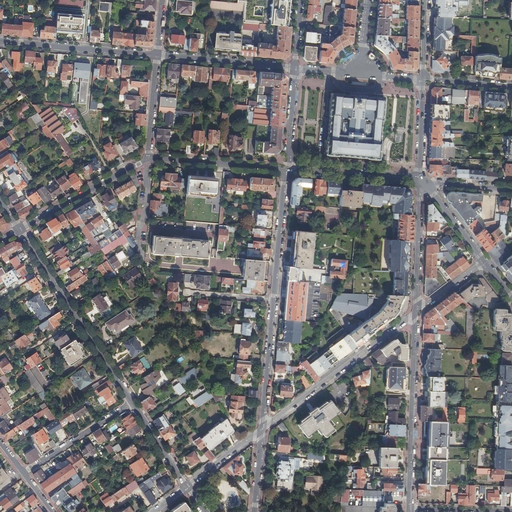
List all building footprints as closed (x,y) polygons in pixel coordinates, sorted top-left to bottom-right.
[(136,4),(141,5),(140,7),(144,8),(144,10),(155,11),(156,6),(156,0),(151,0),(149,0),(144,0),(144,2),(137,1),(136,4)] [(237,0),(237,3),(244,4),(244,11),(242,23),(260,24),(267,25),(268,25),(266,21),(269,19),(269,10),(267,7),(270,5),(270,0),(237,0)] [(266,21),(268,25),(277,25),(290,26),(291,20),(287,15),(288,14),(287,13),(287,10),(288,10),(287,8),(291,5),(291,0),(270,0),(270,5),(267,7),(269,10),(269,19),(266,21)] [(344,10),(356,11),(356,0),(343,0),(343,1),(343,3),(344,4),(344,5),(344,8),(342,8),(342,9),(344,9),(344,10)] [(435,0),(436,6),(438,6),(438,17),(452,17),(452,12),(457,12),(457,6),(467,6),(467,0),(435,0)] [(180,14),(193,15),(193,11),(192,10),(192,2),(177,1),(177,2),(176,2),(176,5),(177,6),(176,11),(180,12),(180,14)] [(213,1),(210,1),(209,8),(244,11),(244,4),(237,3),(213,1)] [(378,11),(377,18),(391,19),(393,19),(398,19),(399,15),(390,14),(390,9),(399,9),(399,7),(399,5),(379,5),(378,11)] [(325,9),(324,25),(330,25),(332,26),(334,6),(327,6),(325,9)] [(419,13),(419,6),(407,6),(406,19),(408,19),(419,20),(419,13)] [(356,11),(344,10),(342,26),(354,28),(355,13),(356,11)] [(57,15),(56,27),(56,29),(82,31),(83,18),(72,17),(72,16),(68,16),(68,17),(57,15)] [(22,25),(21,35),(32,36),(33,24),(28,23),(29,17),(23,16),(22,25)] [(438,17),(434,17),(434,27),(433,36),(433,41),(433,51),(451,52),(451,37),(453,37),(454,23),(452,23),(452,17),(438,17)] [(376,26),(376,36),(390,36),(391,29),(388,29),(388,26),(390,26),(390,25),(388,25),(388,21),(391,21),(391,19),(377,18),(376,26)] [(407,37),(418,38),(419,20),(408,19),(407,37)] [(135,35),(134,46),(142,46),(149,47),(152,44),(154,22),(147,21),(137,20),(136,26),(146,27),(146,28),(145,36),(135,35)] [(260,24),(242,23),(242,29),(259,31),(260,24)] [(2,24),(1,34),(11,35),(21,35),(22,25),(2,24)] [(271,46),(270,58),(273,58),(284,59),(288,55),(290,42),(291,27),(290,26),(277,25),(276,39),(277,40),(277,45),(275,46),(271,46)] [(329,44),(335,38),(332,35),(332,29),(334,28),(338,29),(338,28),(342,29),(342,26),(332,26),(330,25),(329,36),(329,44)] [(56,27),(41,26),(40,37),(46,38),(55,39),(56,29),(56,27)] [(341,34),(352,43),(354,28),(342,26),(342,29),(341,34)] [(100,28),(91,27),(90,42),(99,42),(100,28)] [(113,29),(112,44),(121,45),(122,30),(122,29),(113,29)] [(122,30),(121,45),(126,45),(134,46),(135,35),(124,34),(125,30),(122,30)] [(214,47),(240,50),(240,46),(241,33),(240,33),(240,35),(233,34),(233,31),(229,31),(229,34),(215,33),(214,47)] [(315,43),(316,34),(316,33),(306,32),(305,42),(312,43),(315,43)] [(316,34),(315,43),(318,43),(321,43),(329,44),(329,36),(319,35),(319,34),(316,34)] [(352,43),(341,34),(339,36),(336,37),(335,38),(329,44),(336,53),(339,50),(341,49),(345,46),(348,45),(352,43)] [(180,36),(172,35),(171,43),(184,44),(184,38),(184,37),(180,36)] [(476,36),(469,36),(459,35),(458,37),(458,39),(472,40),(471,57),(461,57),(461,65),(471,65),(472,65),(472,57),(475,57),(475,56),(476,36)] [(382,51),(386,55),(394,49),(396,49),(396,46),(393,43),(392,44),(391,43),(390,44),(386,41),(386,38),(390,38),(390,36),(376,36),(374,46),(379,48),(381,50),(382,51)] [(407,37),(407,43),(407,44),(411,45),(411,46),(402,46),(402,50),(403,51),(406,51),(408,52),(418,52),(418,45),(418,38),(407,37)] [(197,39),(190,39),(189,50),(196,51),(197,39)] [(270,58),(271,46),(271,45),(270,44),(258,43),(258,47),(257,56),(270,58)] [(329,44),(326,48),(325,51),(320,51),(320,54),(319,62),(325,63),(331,63),(331,62),(333,58),(336,53),(329,44)] [(258,47),(255,47),(250,46),(250,45),(247,45),(247,46),(240,46),(240,50),(239,55),(247,56),(257,56),(258,47)] [(315,62),(316,54),(316,47),(311,47),(304,46),(304,52),(303,58),(305,60),(306,61),(312,62),(315,62)] [(339,50),(336,53),(339,56),(343,52),(347,49),(345,46),(341,49),(339,50)] [(397,69),(403,70),(404,59),(404,56),(403,51),(402,50),(400,49),(401,56),(402,57),(402,59),(400,59),(398,55),(399,54),(398,52),(396,53),(394,49),(386,55),(388,58),(388,60),(390,65),(391,69),(397,69)] [(19,68),(20,64),(18,64),(19,52),(12,51),(11,59),(14,59),(13,67),(15,70),(19,70),(19,68)] [(34,58),(35,52),(26,51),(25,62),(34,62),(33,67),(36,68),(36,69),(41,69),(42,58),(34,58)] [(404,59),(403,70),(409,70),(415,71),(417,68),(418,52),(408,52),(408,57),(408,58),(407,59),(404,59)] [(347,54),(339,61),(343,65),(351,58),(347,54)] [(436,61),(432,60),(432,65),(432,70),(435,72),(449,74),(449,72),(450,71),(450,70),(449,70),(447,67),(451,64),(442,55),(436,61)] [(480,56),(475,56),(475,57),(475,65),(474,76),(487,77),(498,78),(499,68),(500,66),(500,58),(497,58),(495,57),(491,56),(489,56),(486,55),(483,56),(480,56)] [(108,66),(109,58),(105,58),(104,66),(98,65),(98,69),(94,68),(93,81),(95,81),(95,77),(97,77),(97,76),(100,76),(100,79),(100,80),(103,80),(104,79),(104,77),(105,77),(105,76),(105,66),(108,66)] [(6,59),(2,61),(2,62),(6,67),(6,68),(10,72),(13,70),(11,67),(6,59)] [(56,62),(48,61),(47,71),(48,71),(55,72),(56,62)] [(90,64),(74,63),(72,78),(80,79),(89,79),(90,64)] [(171,78),(179,79),(179,70),(180,65),(169,64),(168,78),(171,78)] [(62,73),(61,73),(60,80),(71,81),(72,65),(63,65),(62,73)] [(130,66),(122,65),(122,67),(121,75),(130,76),(130,66)] [(192,76),(194,77),(195,66),(187,65),(182,65),(182,70),(181,75),(192,76)] [(116,67),(108,66),(107,76),(107,81),(109,81),(110,77),(118,78),(119,73),(118,73),(118,70),(116,70),(116,67)] [(206,82),(208,67),(202,67),(195,66),(194,77),(194,80),(194,81),(206,82)] [(229,82),(230,69),(220,68),(210,67),(209,80),(213,80),(229,82)] [(11,74),(10,72),(6,68),(0,71),(0,73),(1,75),(0,75),(6,85),(10,82),(7,77),(11,74)] [(499,68),(498,78),(505,79),(510,79),(511,69),(499,68)] [(249,80),(249,71),(241,70),(233,69),(232,79),(236,79),(249,80)] [(271,96),(270,108),(284,109),(287,79),(283,74),(270,73),(260,72),(258,85),(270,87),(271,86),(272,87),(272,89),(271,96)] [(89,79),(80,79),(78,104),(86,104),(89,79)] [(127,82),(121,81),(119,95),(124,95),(124,91),(127,92),(127,82)] [(148,97),(149,83),(132,81),(131,86),(140,87),(140,96),(148,97)] [(431,97),(431,105),(447,105),(447,95),(452,96),(452,104),(462,104),(462,106),(465,106),(465,97),(465,90),(450,89),(434,88),(431,90),(431,97)] [(472,91),(465,90),(465,97),(468,97),(467,106),(469,106),(469,105),(478,105),(479,92),(472,91)] [(501,93),(485,92),(483,109),(504,111),(505,94),(501,93)] [(382,121),(382,120),(384,98),(382,98),(382,97),(375,97),(375,98),(373,97),(373,98),(366,97),(366,96),(364,95),(364,96),(362,96),(361,96),(361,95),(359,95),(359,96),(358,96),(356,96),(357,95),(355,95),(355,96),(352,95),(352,94),(350,94),(350,96),(343,95),(340,94),(333,93),(333,94),(331,94),(331,98),(329,112),(330,113),(329,116),(330,116),(329,120),(328,137),(327,137),(327,140),(326,140),(326,143),(326,149),(325,149),(325,152),(326,152),(326,155),(337,156),(337,155),(368,158),(367,158),(379,159),(379,156),(380,156),(380,154),(381,148),(381,145),(380,145),(381,142),(380,142),(382,121)] [(140,96),(125,95),(125,100),(124,104),(130,105),(130,109),(139,110),(140,96)] [(270,108),(271,96),(258,95),(257,102),(256,107),(267,108),(270,108)] [(173,108),(176,109),(177,98),(168,98),(160,97),(160,102),(159,107),(173,108)] [(13,118),(29,108),(24,101),(9,112),(13,118)] [(32,105),(37,112),(46,125),(55,137),(67,155),(72,152),(60,134),(66,130),(49,106),(42,112),(37,105),(32,105)] [(431,112),(430,121),(447,121),(448,105),(447,105),(431,105),(431,112)] [(465,106),(464,122),(477,122),(478,117),(474,117),(474,120),(468,120),(468,110),(466,110),(466,106),(465,106)] [(76,108),(70,108),(67,108),(61,107),(72,123),(81,117),(76,108)] [(265,125),(267,108),(256,107),(254,107),(253,120),(253,124),(257,125),(265,125)] [(267,108),(265,125),(271,126),(282,127),(282,126),(283,122),(284,112),(284,109),(270,108),(267,108)] [(37,112),(31,117),(39,129),(42,128),(46,125),(37,112)] [(145,125),(146,114),(136,114),(135,125),(145,125)] [(430,127),(430,133),(447,134),(448,131),(444,131),(442,129),(442,128),(441,128),(441,127),(442,126),(444,124),(448,125),(448,124),(450,124),(450,121),(448,121),(447,121),(430,121),(430,127)] [(42,128),(50,140),(55,137),(46,125),(42,128)] [(269,141),(271,126),(265,125),(257,125),(255,152),(262,153),(263,141),(269,141)] [(263,141),(262,153),(275,154),(280,150),(282,127),(271,126),(269,141),(263,141)] [(168,130),(157,129),(157,136),(156,141),(157,141),(157,142),(160,142),(160,141),(168,142),(170,130),(168,130)] [(214,142),(219,143),(220,133),(215,132),(215,131),(209,130),(208,143),(214,144),(214,142)] [(202,143),(203,133),(193,132),(193,142),(202,143)] [(430,139),(430,146),(452,146),(453,143),(447,142),(446,142),(443,142),(440,141),(440,139),(442,138),(446,138),(447,137),(453,138),(453,136),(461,136),(461,134),(447,134),(430,133),(430,139)] [(0,150),(13,142),(8,136),(0,141),(0,150)] [(242,143),(244,143),(245,139),(235,138),(236,137),(230,136),(229,149),(234,149),(235,147),(242,148),(242,143)] [(119,144),(125,155),(138,147),(132,137),(119,144)] [(107,160),(119,154),(115,147),(115,145),(115,144),(112,146),(110,143),(103,146),(106,151),(103,152),(107,160)] [(120,157),(125,155),(119,144),(115,145),(115,147),(119,154),(120,157)] [(429,151),(429,158),(443,158),(447,159),(448,159),(450,159),(454,159),(455,147),(452,146),(430,146),(429,151)] [(7,150),(0,155),(0,168),(8,163),(10,167),(15,163),(16,163),(13,159),(17,157),(13,152),(10,154),(7,150)] [(69,167),(73,164),(69,158),(58,166),(60,168),(67,164),(69,167)] [(89,164),(94,172),(98,169),(97,168),(100,166),(96,160),(89,164)] [(490,181),(497,181),(498,173),(493,173),(493,169),(489,169),(490,160),(486,160),(486,166),(486,170),(486,180),(490,181)] [(436,176),(456,177),(456,170),(456,167),(450,167),(450,163),(448,162),(448,165),(446,165),(445,172),(444,169),(442,169),(442,167),(443,167),(443,165),(429,165),(429,168),(429,173),(431,175),(436,176)] [(10,167),(3,171),(7,177),(9,176),(15,185),(14,186),(18,192),(20,190),(27,186),(23,180),(19,174),(21,173),(15,163),(10,167)] [(89,174),(94,172),(89,164),(82,168),(86,174),(88,172),(89,174)] [(456,170),(456,177),(461,178),(468,179),(468,170),(456,170)] [(468,170),(468,179),(476,179),(486,180),(486,170),(484,170),(484,171),(468,170)] [(153,181),(152,184),(162,185),(162,186),(160,186),(160,190),(166,190),(166,187),(170,187),(171,174),(166,173),(165,177),(161,177),(161,180),(153,179),(153,181)] [(129,177),(132,181),(136,188),(140,186),(137,175),(135,174),(129,177)] [(171,174),(170,187),(169,189),(180,190),(180,186),(184,187),(185,179),(176,179),(177,174),(171,174)] [(71,185),(75,190),(82,186),(84,185),(82,180),(80,181),(76,175),(73,177),(72,175),(70,176),(69,177),(70,177),(70,178),(69,179),(68,178),(67,179),(71,185)] [(58,183),(63,190),(63,191),(71,185),(67,179),(65,176),(57,181),(58,183)] [(188,176),(187,194),(214,196),(216,179),(188,176)] [(269,191),(273,191),(273,180),(250,178),(250,182),(249,189),(269,191)] [(310,187),(311,180),(297,178),(292,182),(291,191),(290,204),(298,205),(299,196),(300,196),(301,187),(310,187)] [(236,190),(237,179),(232,179),(231,180),(228,180),(227,189),(236,190)] [(242,179),(237,179),(236,190),(249,191),(249,189),(250,182),(242,181),(242,179)] [(326,194),(328,181),(319,180),(316,180),(315,194),(316,194),(316,195),(318,196),(318,194),(321,195),(321,193),(326,194)] [(136,189),(136,188),(132,181),(126,184),(130,192),(136,189)] [(341,191),(341,182),(328,181),(326,194),(340,195),(341,191)] [(47,190),(52,197),(55,195),(59,193),(63,190),(58,183),(47,190)] [(126,184),(120,187),(125,195),(130,192),(126,184)] [(388,198),(389,187),(373,185),(362,184),(362,189),(361,199),(370,200),(370,203),(381,204),(381,197),(388,198)] [(42,199),(44,203),(51,199),(45,187),(37,192),(42,199)] [(125,195),(120,187),(115,190),(119,198),(125,195)] [(409,188),(389,187),(388,198),(388,205),(380,205),(380,212),(393,213),(412,215),(413,203),(413,193),(409,188)] [(361,199),(362,189),(351,188),(347,190),(346,190),(346,192),(341,191),(340,195),(340,203),(345,204),(346,202),(349,203),(349,204),(360,205),(361,199)] [(18,192),(8,198),(10,202),(18,197),(17,196),(22,193),(20,190),(18,192)] [(42,199),(37,192),(28,197),(33,205),(42,199)] [(467,226),(475,219),(474,217),(475,216),(481,212),(481,209),(482,195),(464,193),(457,193),(456,193),(453,192),(449,192),(448,193),(447,195),(446,196),(446,197),(446,199),(448,201),(449,202),(450,203),(450,205),(454,209),(463,221),(463,222),(466,226),(467,226)] [(105,202),(101,204),(104,207),(106,205),(107,206),(115,201),(112,195),(109,197),(107,193),(101,196),(104,200),(103,201),(104,201),(105,202)] [(153,201),(160,201),(161,201),(161,194),(154,193),(153,201)] [(493,209),(493,198),(484,197),(483,208),(493,209)] [(271,208),(272,200),(262,199),(261,208),(271,208)] [(380,212),(380,205),(381,204),(370,203),(370,200),(361,199),(360,205),(360,211),(380,212)] [(91,201),(75,210),(83,221),(84,220),(83,219),(90,215),(91,216),(92,216),(91,214),(97,211),(91,201)] [(150,209),(150,213),(155,213),(155,209),(159,209),(160,201),(153,201),(151,201),(150,209)] [(508,206),(508,203),(508,201),(503,201),(503,203),(500,202),(499,210),(507,211),(508,206)] [(21,202),(13,207),(18,213),(19,216),(26,218),(32,214),(30,212),(34,210),(31,206),(25,209),(21,202)] [(298,205),(290,204),(290,208),(298,209),(297,213),(299,214),(298,221),(308,222),(308,215),(309,214),(310,209),(315,210),(315,212),(321,212),(321,218),(324,218),(325,207),(316,206),(309,206),(298,205)] [(439,222),(446,222),(438,212),(431,204),(428,205),(427,222),(439,222)] [(338,215),(339,208),(329,207),(329,214),(338,215)] [(134,211),(128,213),(131,219),(137,214),(138,209),(134,211)] [(87,241),(94,237),(93,237),(83,222),(83,221),(75,210),(67,215),(75,227),(76,226),(87,241)] [(267,215),(267,211),(257,210),(255,225),(266,226),(267,215)] [(378,238),(380,212),(360,211),(357,236),(378,238)] [(392,218),(393,213),(380,212),(378,238),(383,239),(392,240),(392,236),(391,236),(392,218)] [(412,228),(412,215),(393,213),(392,218),(398,219),(398,225),(398,229),(397,237),(392,236),(392,240),(393,240),(411,241),(412,228)] [(59,216),(55,218),(58,222),(59,221),(61,225),(63,228),(69,224),(62,214),(59,216)] [(83,222),(93,237),(109,227),(105,222),(104,222),(99,215),(98,216),(99,216),(91,221),(91,222),(90,221),(88,222),(87,220),(83,222)] [(51,221),(46,223),(48,227),(53,233),(59,229),(58,227),(61,225),(59,221),(58,222),(55,218),(51,221)] [(475,219),(467,226),(474,236),(483,229),(475,219)] [(489,249),(501,239),(504,237),(506,221),(500,220),(500,227),(498,229),(499,230),(491,237),(493,240),(491,242),(488,238),(489,236),(483,229),(474,236),(486,251),(489,249)] [(427,222),(427,230),(438,230),(439,222),(427,222)] [(125,223),(118,228),(119,230),(123,234),(127,231),(125,228),(127,227),(125,223)] [(224,226),(219,225),(217,250),(223,250),(224,241),(226,241),(227,231),(234,232),(235,227),(224,226)] [(444,234),(450,228),(448,225),(441,231),(444,234)] [(53,233),(48,227),(42,231),(43,232),(40,234),(44,240),(53,234),(53,233)] [(265,238),(265,229),(252,228),(252,233),(254,233),(254,237),(265,238)] [(98,243),(102,249),(123,235),(123,234),(119,230),(98,243)] [(312,232),(293,231),(290,262),(292,262),(292,267),(298,268),(309,268),(312,232)] [(135,242),(129,233),(124,236),(128,242),(130,245),(135,242)] [(102,249),(101,249),(104,254),(121,243),(123,245),(128,242),(124,236),(123,235),(102,249)] [(208,252),(209,241),(181,238),(154,236),(152,254),(179,256),(208,258),(208,254),(209,254),(209,252),(208,252)] [(383,239),(378,238),(357,236),(355,236),(352,270),(354,270),(381,271),(382,271),(382,260),(383,239)] [(447,249),(451,246),(453,244),(447,236),(440,241),(443,244),(447,249)] [(500,264),(511,254),(501,239),(489,249),(500,264)] [(411,257),(411,241),(393,240),(392,243),(391,244),(391,247),(392,249),(392,252),(391,253),(391,258),(392,259),(392,263),(390,264),(390,267),(392,268),(391,271),(394,271),(407,272),(409,272),(410,272),(411,257)] [(11,253),(22,246),(20,243),(13,241),(9,243),(4,246),(6,250),(5,251),(10,260),(15,257),(14,255),(13,255),(12,254),(11,254),(11,253)] [(88,251),(91,255),(99,251),(101,249),(102,249),(98,243),(97,243),(96,243),(98,246),(88,251)] [(52,254),(53,254),(63,247),(60,244),(50,251),(52,254)] [(426,245),(426,253),(437,253),(438,253),(437,244),(426,245)] [(442,252),(449,252),(447,249),(443,244),(440,247),(440,249),(439,249),(439,253),(442,252)] [(8,262),(10,261),(10,260),(5,251),(6,250),(4,246),(0,248),(0,253),(2,257),(3,257),(5,256),(6,257),(5,257),(7,259),(8,262)] [(55,259),(58,263),(66,258),(64,255),(68,252),(65,246),(63,247),(53,254),(56,259),(55,259)] [(57,273),(59,276),(91,255),(88,251),(85,246),(77,251),(81,257),(72,263),(71,261),(69,262),(66,258),(58,263),(61,267),(62,269),(57,273)] [(103,260),(105,262),(108,260),(104,254),(101,249),(99,251),(104,259),(103,260)] [(486,251),(498,267),(501,265),(500,264),(489,249),(486,251)] [(108,260),(114,269),(121,265),(119,262),(126,257),(122,251),(109,259),(108,260)] [(458,255),(458,251),(455,252),(449,252),(454,260),(456,258),(454,255),(457,255),(458,255)] [(456,262),(454,260),(449,252),(442,252),(442,256),(446,256),(452,264),(456,262)] [(437,257),(437,253),(426,253),(426,260),(426,266),(436,266),(437,257)] [(511,254),(500,264),(501,265),(498,267),(502,272),(505,272),(506,271),(508,274),(507,274),(507,278),(511,285),(511,284),(511,254)] [(14,268),(22,263),(18,255),(15,257),(10,260),(10,261),(14,268)] [(463,271),(469,266),(462,257),(456,262),(463,271)] [(263,261),(245,259),(243,279),(255,280),(261,280),(263,261)] [(325,284),(333,284),(333,277),(345,278),(347,261),(331,259),(330,265),(331,266),(331,271),(330,271),(330,277),(326,277),(325,284)] [(98,266),(105,277),(115,271),(114,269),(108,260),(105,262),(98,266)] [(461,272),(463,271),(456,262),(452,264),(444,270),(445,271),(451,279),(452,278),(457,275),(461,272)] [(2,269),(5,274),(9,272),(4,263),(0,265),(2,269)] [(23,264),(15,268),(18,272),(19,271),(23,275),(27,273),(23,268),(25,267),(23,264)] [(442,277),(436,278),(436,268),(438,268),(438,267),(436,266),(426,266),(425,278),(424,295),(425,295),(427,297),(447,283),(442,277)] [(85,275),(89,272),(87,270),(81,274),(76,267),(68,273),(73,280),(80,276),(81,277),(85,275)] [(292,267),(288,267),(288,273),(287,280),(288,281),(298,281),(298,274),(299,274),(299,271),(298,271),(298,268),(292,267)] [(135,268),(124,275),(126,278),(126,279),(131,287),(137,284),(136,282),(142,278),(135,268)] [(5,274),(1,277),(7,287),(18,280),(12,270),(9,272),(5,274)] [(385,295),(393,295),(394,271),(391,271),(382,271),(381,271),(354,270),(353,294),(385,295)] [(108,282),(113,278),(118,276),(115,271),(105,277),(108,282)] [(393,295),(408,295),(409,272),(407,272),(394,271),(393,295)] [(447,283),(451,279),(445,271),(442,274),(444,276),(442,277),(447,283)] [(66,287),(69,291),(87,279),(87,278),(85,275),(81,277),(73,283),(66,287)] [(210,276),(195,275),(194,283),(195,284),(197,284),(196,288),(209,289),(210,276)] [(483,278),(491,289),(483,277),(476,276),(471,280),(474,284),(474,289),(477,289),(477,280),(480,278),(483,278)] [(27,282),(34,293),(42,288),(35,277),(27,282)] [(150,280),(155,288),(158,285),(157,283),(153,278),(150,280)] [(255,280),(243,279),(234,278),(233,293),(236,293),(237,294),(238,294),(238,293),(240,294),(240,292),(240,291),(242,291),(242,293),(250,293),(250,288),(253,288),(253,286),(255,286),(255,280)] [(499,300),(499,299),(493,291),(491,291),(491,289),(483,278),(480,278),(477,280),(477,289),(474,289),(474,284),(471,280),(466,283),(459,288),(460,290),(455,293),(463,299),(467,303),(474,297),(474,296),(484,297),(484,296),(485,296),(485,299),(488,302),(495,303),(499,300)] [(288,281),(285,320),(299,321),(303,321),(306,282),(298,281),(288,281)] [(167,299),(168,299),(176,300),(176,295),(177,295),(177,287),(177,283),(169,282),(168,287),(167,295),(168,295),(167,299)] [(71,294),(73,297),(82,291),(80,288),(71,294)] [(441,317),(442,315),(461,301),(463,299),(455,293),(454,292),(444,300),(434,308),(440,315),(441,317)] [(29,300),(36,309),(46,302),(40,293),(29,300)] [(100,312),(113,304),(106,294),(102,297),(100,293),(92,298),(95,303),(94,303),(96,307),(97,307),(100,312)] [(330,308),(345,312),(367,319),(365,321),(365,322),(376,313),(385,304),(385,295),(353,294),(339,293),(330,308)] [(376,313),(365,322),(363,323),(361,321),(358,324),(360,326),(348,335),(356,345),(369,335),(386,322),(390,319),(393,317),(398,311),(400,307),(401,304),(408,295),(393,295),(385,295),(385,304),(376,313)] [(197,310),(206,311),(207,300),(198,299),(197,310)] [(222,299),(220,299),(219,314),(223,315),(223,312),(225,312),(225,313),(230,313),(231,300),(228,300),(226,299),(226,300),(222,300),(222,299)] [(463,299),(461,301),(467,306),(467,307),(465,307),(465,311),(468,311),(466,340),(473,340),(474,310),(467,303),(463,299)] [(46,302),(36,309),(42,319),(53,312),(46,302)] [(244,308),(243,316),(252,317),(252,316),(253,317),(254,316),(254,312),(252,312),(252,311),(251,311),(251,309),(244,308)] [(345,312),(330,308),(329,310),(338,321),(345,312)] [(440,315),(434,308),(433,308),(426,314),(424,317),(424,324),(423,333),(434,333),(454,334),(442,318),(439,318),(436,320),(434,320),(440,315)] [(105,323),(110,330),(114,328),(116,332),(128,324),(131,323),(130,322),(133,319),(130,314),(129,315),(126,310),(105,323)] [(511,330),(511,327),(511,323),(511,322),(511,316),(510,316),(510,313),(509,313),(508,311),(506,312),(506,311),(496,311),(496,322),(494,322),(494,332),(501,332),(501,342),(502,342),(502,351),(503,351),(511,351),(511,330)] [(48,319),(53,327),(58,324),(59,324),(56,320),(61,316),(59,312),(48,319)] [(442,315),(441,317),(442,318),(454,334),(459,330),(450,318),(447,321),(442,315)] [(48,319),(43,323),(48,331),(53,327),(48,319)] [(284,320),(280,319),(279,328),(278,341),(289,342),(297,343),(298,331),(299,326),(299,321),(285,320),(284,320)] [(241,331),(241,334),(250,335),(250,331),(251,331),(251,326),(250,326),(250,323),(242,322),(242,324),(239,324),(237,325),(237,326),(237,329),(238,330),(241,331)] [(185,323),(182,325),(189,334),(191,333),(189,329),(185,323)] [(35,330),(34,328),(20,338),(25,346),(30,343),(27,338),(33,334),(36,332),(35,330)] [(357,347),(356,345),(348,335),(343,328),(326,340),(330,346),(318,355),(316,351),(305,359),(318,377),(357,347)] [(203,331),(189,329),(191,333),(194,337),(197,337),(202,338),(203,331)] [(63,331),(58,334),(65,345),(71,342),(65,333),(65,334),(63,331)] [(434,341),(434,333),(423,333),(423,339),(423,341),(434,341)] [(65,345),(58,334),(53,337),(55,340),(60,349),(65,345)] [(124,344),(133,358),(143,351),(135,337),(124,344)] [(25,346),(20,338),(13,342),(9,345),(12,348),(17,345),(20,349),(25,346)] [(77,343),(75,339),(71,342),(65,345),(60,349),(64,355),(63,356),(70,366),(85,356),(84,354),(83,355),(80,350),(82,349),(78,342),(77,343)] [(233,360),(237,360),(248,361),(248,354),(249,354),(250,342),(247,342),(244,342),(244,340),(244,339),(241,339),(240,341),(240,348),(238,348),(237,348),(236,352),(237,353),(239,353),(239,356),(233,355),(233,360)] [(380,351),(385,357),(392,351),(394,354),(398,354),(398,360),(406,360),(406,346),(402,346),(402,344),(400,344),(398,343),(397,344),(394,340),(380,351)] [(289,342),(278,341),(277,352),(276,365),(287,366),(289,366),(290,354),(288,353),(288,351),(290,351),(290,350),(288,350),(288,348),(290,348),(290,345),(288,345),(289,342)] [(440,349),(432,348),(428,348),(428,352),(425,352),(423,352),(423,356),(422,363),(422,368),(422,369),(422,373),(428,373),(428,376),(433,376),(434,373),(439,373),(440,349)] [(379,349),(372,355),(378,362),(379,361),(381,364),(385,361),(385,357),(380,351),(379,349)] [(32,357),(37,364),(42,361),(37,352),(31,356),(32,357)] [(511,365),(511,364),(511,362),(511,363),(511,353),(503,353),(502,365),(511,365)] [(27,370),(29,369),(37,364),(32,357),(31,356),(27,359),(29,363),(25,366),(27,370)] [(301,364),(315,382),(319,378),(318,377),(305,359),(303,356),(302,358),(304,361),(301,364)] [(136,376),(151,367),(144,357),(130,366),(136,376)] [(0,367),(1,369),(9,364),(6,358),(0,361),(0,367)] [(367,358),(364,360),(369,367),(374,367),(367,358)] [(249,367),(250,361),(248,361),(237,360),(236,373),(235,373),(234,377),(234,383),(241,383),(242,378),(245,378),(245,375),(246,375),(246,374),(246,371),(246,367),(249,367)] [(364,360),(360,363),(366,371),(362,372),(362,374),(352,378),(355,388),(366,385),(369,385),(369,367),(364,360)] [(118,367),(121,372),(123,370),(123,369),(126,367),(124,363),(118,367)] [(12,368),(9,364),(1,369),(4,374),(12,368)] [(287,366),(276,365),(275,372),(285,373),(285,367),(287,367),(287,366)] [(501,379),(511,379),(511,372),(511,365),(502,365),(500,365),(499,379),(501,379)] [(179,383),(181,385),(194,377),(194,367),(176,379),(179,383)] [(402,368),(390,367),(389,374),(388,374),(388,390),(406,391),(406,389),(406,378),(404,378),(404,376),(404,375),(403,375),(402,375),(402,368)] [(80,389),(92,382),(83,368),(72,376),(80,389)] [(38,394),(44,390),(44,389),(41,386),(29,369),(27,370),(23,373),(32,385),(33,387),(38,394)] [(147,398),(150,396),(154,393),(152,390),(154,388),(155,387),(156,386),(156,385),(156,384),(155,382),(157,381),(158,380),(159,379),(160,377),(161,376),(157,369),(144,378),(147,383),(146,384),(143,384),(141,386),(142,389),(142,390),(142,391),(147,398)] [(7,378),(5,374),(2,376),(0,377),(5,385),(10,382),(7,378)] [(299,378),(306,388),(311,385),(303,375),(299,378)] [(433,376),(428,376),(428,381),(428,391),(444,391),(444,384),(446,384),(444,383),(444,377),(439,376),(433,376)] [(501,401),(511,401),(511,396),(511,397),(511,383),(511,379),(501,379),(501,386),(499,386),(499,394),(501,394),(501,401)] [(111,384),(109,380),(95,389),(98,392),(103,389),(107,387),(111,384)] [(180,394),(185,390),(181,385),(179,383),(174,387),(180,394)] [(291,396),(292,384),(281,383),(281,386),(280,386),(280,395),(291,396)] [(11,399),(3,387),(0,389),(0,403),(1,405),(3,403),(9,400),(11,399)] [(103,389),(98,392),(100,396),(102,395),(106,400),(104,401),(106,406),(115,401),(109,392),(110,391),(107,387),(103,389)] [(38,394),(43,401),(46,399),(49,392),(46,392),(44,390),(38,394)] [(197,407),(213,396),(210,393),(208,390),(193,401),(194,402),(196,405),(197,407)] [(431,406),(446,407),(446,398),(445,398),(446,391),(444,391),(428,391),(425,391),(425,397),(429,397),(428,406),(431,406)] [(213,396),(218,403),(221,403),(221,399),(223,398),(222,394),(210,393),(213,396)] [(243,402),(244,396),(233,395),(232,395),(231,401),(228,401),(228,406),(229,406),(229,411),(232,412),(232,417),(236,417),(236,421),(241,421),(243,419),(243,415),(241,412),(242,407),(240,407),(241,402),(243,402)] [(146,409),(147,411),(156,405),(150,396),(147,398),(141,402),(146,409)] [(398,397),(385,397),(385,398),(389,398),(388,409),(398,410),(398,397)] [(28,400),(31,407),(36,404),(33,398),(28,400)] [(1,418),(5,416),(9,413),(6,408),(8,407),(7,406),(11,404),(9,400),(3,403),(4,404),(0,405),(0,414),(1,415),(1,418)] [(310,416),(297,425),(307,437),(318,428),(325,437),(334,430),(327,421),(339,412),(330,400),(318,410),(316,407),(312,411),(308,414),(310,416)] [(511,401),(497,401),(496,422),(511,422),(511,401)] [(83,402),(70,411),(75,418),(87,410),(83,402)] [(420,421),(425,421),(431,421),(431,406),(428,406),(421,406),(421,412),(420,421)] [(47,407),(43,409),(43,410),(52,422),(53,421),(56,419),(47,407)] [(70,411),(57,419),(60,423),(64,421),(65,422),(68,420),(70,422),(75,419),(75,418),(70,411)] [(388,412),(388,424),(405,425),(405,419),(397,418),(397,412),(388,412)] [(137,423),(131,414),(121,420),(127,430),(137,423)] [(160,431),(169,425),(170,425),(163,414),(153,421),(157,427),(160,431)] [(0,431),(2,434),(12,427),(5,416),(1,418),(0,418),(0,431)] [(22,423),(25,427),(35,421),(32,416),(23,422),(22,423)] [(17,426),(18,426),(22,423),(23,422),(20,418),(14,422),(17,426)] [(205,445),(209,449),(212,447),(212,446),(222,438),(223,439),(226,436),(233,430),(227,419),(220,424),(220,423),(208,432),(209,433),(201,439),(205,445)] [(52,422),(45,427),(49,433),(60,426),(57,422),(55,423),(53,421),(52,422)] [(447,446),(448,421),(431,421),(425,421),(425,433),(425,435),(428,435),(428,445),(447,446)] [(115,423),(106,427),(109,432),(117,428),(115,423)] [(137,423),(127,430),(131,436),(141,430),(137,423)] [(282,423),(275,428),(277,431),(280,429),(282,432),(286,429),(282,423)] [(496,448),(500,448),(500,436),(499,435),(500,432),(500,431),(503,431),(503,430),(510,430),(510,423),(496,423),(495,438),(497,438),(496,448)] [(405,425),(388,424),(388,432),(405,432),(405,430),(405,425)] [(160,431),(165,439),(175,433),(169,425),(160,431)] [(3,435),(7,440),(16,434),(15,432),(18,430),(16,427),(3,435)] [(42,429),(33,434),(40,444),(48,439),(42,429)] [(93,433),(92,433),(98,442),(105,438),(99,429),(93,433)] [(500,448),(511,448),(511,430),(510,430),(503,430),(503,431),(500,431),(500,432),(499,435),(500,436),(500,448)] [(187,437),(190,443),(193,441),(199,437),(195,432),(187,437)] [(278,438),(277,451),(288,451),(288,448),(291,448),(291,445),(289,445),(289,438),(287,438),(287,435),(279,434),(279,438),(278,438)] [(396,440),(396,436),(388,436),(382,435),(381,445),(396,446),(396,442),(398,442),(398,440),(396,440)] [(200,449),(205,445),(201,439),(199,437),(193,441),(200,449)] [(28,459),(30,463),(43,455),(35,442),(31,445),(33,448),(24,454),(26,456),(28,459)] [(87,448),(81,451),(84,455),(85,454),(88,457),(91,455),(95,452),(90,444),(86,447),(87,448)] [(133,445),(122,451),(127,459),(136,453),(134,450),(135,449),(133,445)] [(444,459),(445,447),(429,446),(429,452),(428,459),(444,459)] [(381,467),(395,468),(396,448),(379,447),(378,467),(381,467)] [(469,467),(477,468),(478,448),(470,448),(469,460),(469,467)] [(496,462),(496,469),(503,469),(505,469),(505,470),(511,470),(511,465),(511,464),(508,464),(508,462),(511,462),(511,461),(511,448),(500,448),(496,448),(496,456),(497,456),(497,462),(496,462)] [(207,456),(210,461),(215,457),(209,449),(204,453),(207,456)] [(186,456),(191,465),(200,460),(194,451),(186,456)] [(70,463),(74,470),(86,462),(79,453),(73,457),(72,456),(67,459),(70,463)] [(222,467),(226,471),(231,476),(234,474),(242,475),(243,464),(239,464),(240,458),(238,456),(222,467)] [(277,464),(277,469),(294,471),(299,471),(300,458),(294,458),(294,460),(289,459),(289,457),(280,456),(280,460),(279,460),(279,464),(277,464)] [(130,465),(137,476),(148,469),(141,457),(132,464),(130,465)] [(59,471),(70,463),(67,459),(61,464),(60,462),(55,465),(56,466),(59,471)] [(428,459),(427,459),(427,466),(426,466),(425,470),(425,476),(426,476),(426,483),(437,484),(444,484),(444,459),(428,459)] [(55,503),(58,507),(62,504),(71,498),(67,492),(77,485),(82,481),(74,470),(70,463),(59,471),(54,474),(47,479),(40,484),(47,492),(70,476),(73,480),(50,497),(55,503)] [(0,465),(0,482),(8,477),(0,465)] [(97,478),(101,483),(103,482),(101,479),(100,480),(96,474),(98,472),(96,468),(92,471),(97,478)] [(161,476),(168,472),(166,468),(159,472),(161,476)] [(503,480),(503,469),(496,469),(477,468),(477,473),(492,473),(491,480),(503,480)] [(294,471),(277,469),(276,474),(278,475),(277,478),(278,479),(278,481),(277,481),(277,487),(282,488),(282,489),(283,490),(291,491),(292,490),(293,482),(292,482),(293,476),(294,476),(294,471)] [(357,478),(364,478),(364,474),(363,474),(363,469),(356,469),(353,469),(353,472),(352,472),(352,478),(357,478)] [(33,474),(40,484),(47,479),(40,470),(33,474)] [(150,478),(152,482),(161,476),(159,472),(150,478)] [(163,492),(171,486),(172,484),(166,476),(157,483),(163,492)] [(322,476),(316,476),(316,477),(313,477),(306,476),(305,488),(312,488),(312,490),(321,490),(322,476)] [(142,477),(136,482),(138,486),(145,481),(142,477)] [(348,478),(343,477),(343,483),(347,483),(347,482),(348,481),(351,481),(352,482),(352,483),(353,483),(352,488),(357,488),(357,487),(362,487),(362,483),(364,483),(364,478),(357,478),(352,478),(348,478)] [(139,487),(152,506),(157,502),(148,490),(154,485),(152,482),(150,478),(145,481),(138,486),(139,487)] [(238,484),(249,495),(249,488),(242,481),(240,483),(238,484)] [(426,483),(422,483),(418,483),(418,494),(429,495),(430,486),(437,486),(437,484),(426,483)] [(81,490),(77,485),(67,492),(71,498),(81,490)] [(469,485),(468,485),(466,485),(466,493),(458,493),(458,504),(461,504),(468,505),(469,485)] [(511,486),(505,486),(502,486),(502,492),(511,492),(510,506),(511,506),(511,486)] [(110,497),(113,501),(126,493),(123,488),(110,497)] [(4,493),(12,504),(19,499),(14,492),(13,493),(10,489),(4,493)] [(347,502),(349,490),(342,489),(342,491),(340,502),(347,502)] [(376,490),(371,490),(367,490),(352,490),(352,492),(353,492),(353,494),(354,494),(354,495),(362,495),(362,506),(377,506),(379,506),(383,506),(383,503),(384,491),(381,490),(376,490)] [(501,501),(501,494),(499,494),(499,490),(495,490),(495,492),(488,491),(488,501),(492,501),(492,500),(501,501)] [(0,496),(0,502),(5,509),(12,504),(4,493),(0,496)] [(34,497),(33,495),(26,499),(32,507),(31,508),(33,511),(38,507),(36,504),(38,502),(34,497)] [(102,501),(106,506),(113,502),(113,501),(110,497),(110,496),(102,501)] [(74,501),(71,498),(62,504),(66,509),(66,508),(68,511),(70,509),(71,510),(72,510),(73,509),(73,508),(73,507),(78,503),(76,499),(74,501)] [(191,511),(192,511),(189,508),(188,508),(184,502),(170,511),(191,511)] [(392,507),(393,504),(383,503),(383,506),(379,506),(378,511),(393,511),(394,507),(392,507)]
